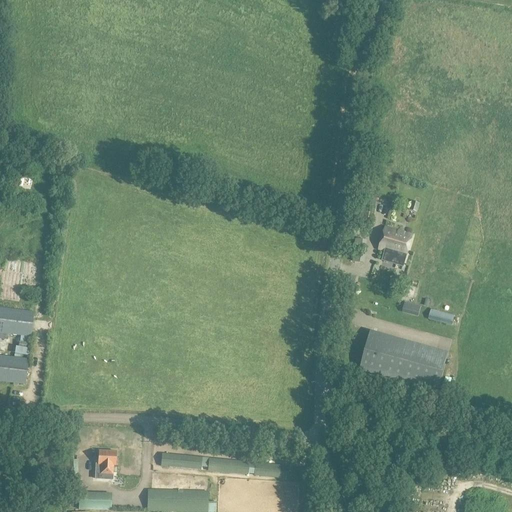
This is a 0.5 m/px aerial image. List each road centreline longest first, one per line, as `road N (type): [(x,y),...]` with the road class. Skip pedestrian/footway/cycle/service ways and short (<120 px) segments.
road 1 (unclassified): [(317,440),(356,94),(388,0)]
road 2 (unclassified): [(317,440),(89,416),(0,416)]
road 3 (track): [(511,448),(320,384)]
